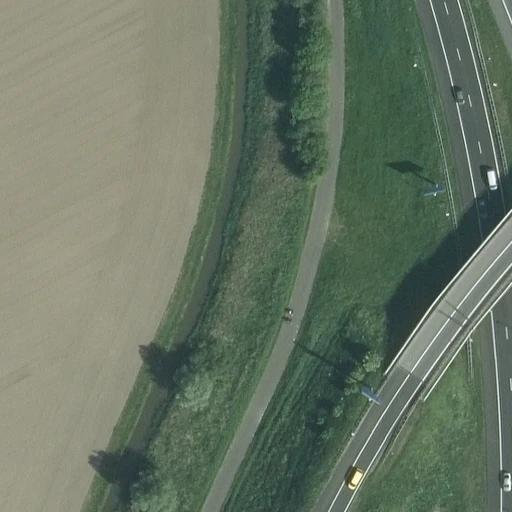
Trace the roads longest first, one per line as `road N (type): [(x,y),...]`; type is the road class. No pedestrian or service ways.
road 1 (unclassified): [(215,511),(284,341),(332,154),(328,0)]
road 2 (motorway): [(442,0),(489,201),(511,432)]
road 3 (motorway): [(511,257),(409,389),(340,511)]
